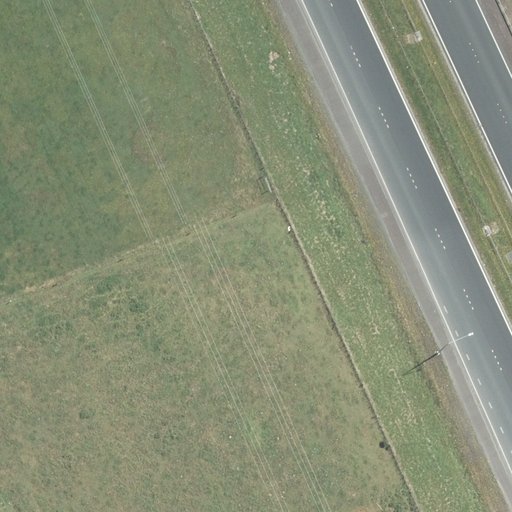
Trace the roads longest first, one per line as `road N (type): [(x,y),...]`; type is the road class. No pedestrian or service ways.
road 1 (motorway): [(511,397),(327,0)]
road 2 (motorway): [(451,0),(511,130)]
